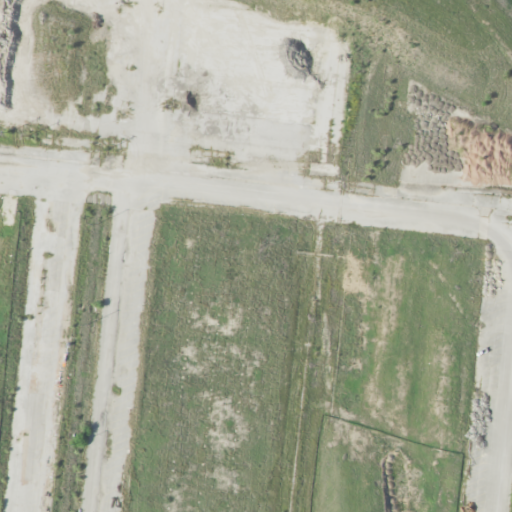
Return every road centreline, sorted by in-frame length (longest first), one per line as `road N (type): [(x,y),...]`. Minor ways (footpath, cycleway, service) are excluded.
road 1 (residential): [(511,224),(0,169)]
road 2 (residential): [(44,511),(81,178)]
road 3 (residential): [(88,511),(124,183)]
